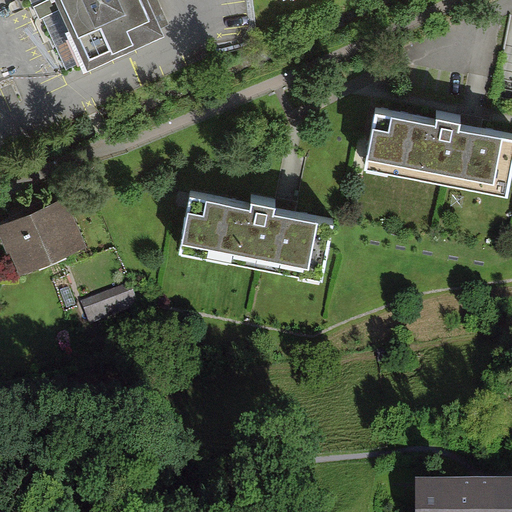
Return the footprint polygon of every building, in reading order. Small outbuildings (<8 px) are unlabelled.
[(52,0),(40,5),(66,70),(80,65),(55,0),(52,0)] [(56,0),(87,67),(161,34),(145,0),(56,0)] [(435,120),(374,109),(364,164),(509,189),(511,174),(511,133),(459,124),(460,119),(436,115),(435,120)] [(250,202),(189,191),(179,246),(325,272),(334,217),(274,206),(275,202),(251,197),(250,202)] [(21,264),(79,238),(60,196),(2,222),(21,264)] [(137,306),(128,285),(80,304),(88,325),(137,306)] [(511,511),(511,486),(423,486),(422,511),(511,511)]
